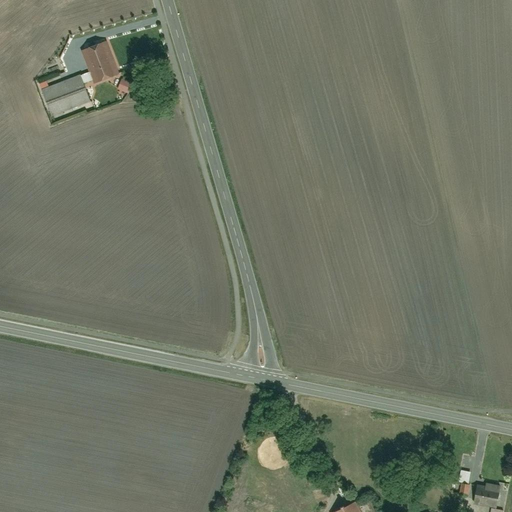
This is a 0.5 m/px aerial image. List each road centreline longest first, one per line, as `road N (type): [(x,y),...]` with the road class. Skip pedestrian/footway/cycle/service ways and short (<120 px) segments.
road 1 (tertiary): [(166,0),(242,259),(260,348),(257,378)]
road 2 (tertiary): [(257,378),(0,327)]
road 3 (tertiary): [(511,430),(257,378)]
